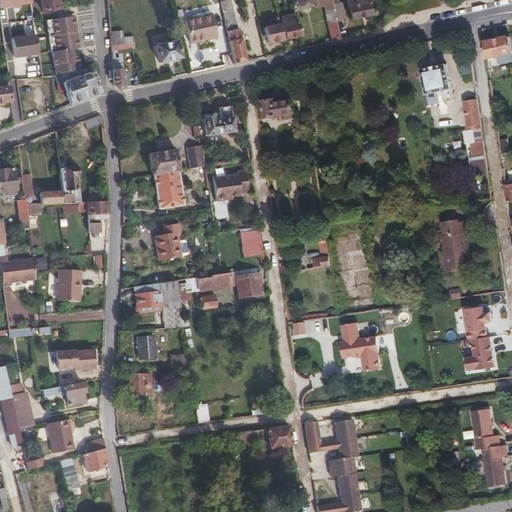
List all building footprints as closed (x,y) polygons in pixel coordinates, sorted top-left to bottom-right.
[(33,5),(32,0),(0,0),(2,10),(33,5)] [(63,10),(61,0),(43,0),(46,13),(63,10)] [(374,17),(370,0),(366,0),(368,5),(366,6),(364,0),(360,0),(349,2),(353,21),(374,17)] [(232,1),(222,3),(235,65),(248,63),(241,30),(239,30),(232,1)] [(292,17),(280,20),(282,29),(284,28),(287,41),(302,38),(295,7),(291,8),(292,17)] [(346,15),(337,17),(342,42),(351,40),(346,15)] [(213,16),(186,21),(191,44),(218,39),(213,16)] [(82,50),(77,18),(49,22),(54,54),(56,54),(59,77),(70,76),(70,75),(85,71),(82,54),(70,56),(69,52),(82,50)] [(282,29),(280,20),(267,22),(268,30),(266,30),(269,45),(285,42),(282,29)] [(180,37),(157,42),(161,64),(184,60),(180,37)] [(38,38),(15,41),(18,60),(41,56),(38,38)] [(511,42),(511,39),(486,44),(488,59),(511,53),(511,42)] [(126,90),(124,51),(119,51),(118,54),(113,55),(116,88),(120,91),(126,90)] [(45,79),(43,64),(35,65),(37,80),(45,79)] [(443,92),(453,91),(447,66),(424,71),(431,106),(445,103),(443,92)] [(103,95),(94,69),(85,71),(70,75),(70,76),(59,77),(62,86),(67,85),(74,106),(103,95)] [(499,71),(490,72),(491,83),(500,82),(499,71)] [(0,104),(14,102),(12,89),(4,90),(4,88),(0,88),(0,104)] [(453,91),(443,92),(445,103),(455,101),(453,91)] [(483,127),(478,94),(465,96),(470,129),(483,127)] [(278,99),(266,101),(268,118),(296,114),(294,101),(279,103),(278,99)] [(220,116),(205,117),(207,136),(235,132),(232,107),(219,109),(220,116)] [(99,118),(88,122),(89,136),(104,134),(103,120),(99,118)] [(501,138),(502,151),(510,151),(509,138),(501,138)] [(487,157),(485,144),(472,146),(474,159),(487,157)] [(207,168),(204,147),(189,149),(193,171),(207,168)] [(179,151),(151,155),(155,176),(156,176),(162,210),(187,206),(181,172),(183,172),(179,151)] [(80,192),(79,179),(80,179),(79,168),(66,169),(66,171),(62,171),(64,194),(65,205),(75,204),(75,196),(69,196),(69,193),(80,192)] [(19,195),(18,184),(21,184),(21,180),(17,180),(16,170),(0,172),(0,182),(1,193),(12,192),(12,196),(19,195)] [(23,195),(32,194),(30,174),(21,175),(23,195)] [(240,178),(215,182),(218,205),(230,203),(229,200),(235,199),(243,198),(243,195),(251,194),(248,174),(239,175),(240,178)] [(64,194),(42,195),(44,206),(60,205),(65,205),(64,194)] [(44,206),(42,195),(27,196),(27,198),(29,207),(44,206)] [(32,228),(29,207),(27,198),(24,198),(24,202),(21,203),(23,222),(25,222),(25,229),(32,228)] [(103,234),(103,215),(111,215),(111,202),(91,203),(93,234),(103,234)] [(444,235),(450,271),(467,268),(467,266),(473,265),(468,234),(470,233),(468,222),(462,222),(461,220),(444,222),(446,235),(444,235)] [(6,224),(0,224),(0,245),(0,246),(9,245),(6,224)] [(182,258),(182,257),(179,242),(178,234),(181,233),(180,225),(164,227),(165,236),(156,237),(160,262),(182,258)] [(264,241),(262,231),(242,235),(246,259),(266,256),(264,241)] [(329,242),(328,234),(320,235),(322,243),(329,242)] [(285,240),(278,241),(280,254),(287,253),(285,240)] [(184,241),(179,242),(182,257),(187,256),(189,253),(187,243),(184,241)] [(93,268),(102,267),(101,254),(93,254),(92,244),(86,244),(86,255),(92,255),(93,268)] [(333,266),(332,258),(316,260),(317,268),(333,266)] [(38,279),(36,260),(2,264),(5,283),(38,279)] [(83,302),(85,271),(63,270),(62,301),(83,302)] [(249,279),(238,281),(240,298),(263,295),(260,270),(247,272),(249,279)] [(247,272),(234,274),(235,281),(238,281),(249,279),(247,272)] [(223,275),(212,277),(213,280),(200,282),(202,292),(236,287),(235,281),(234,274),(223,275)] [(179,282),(171,283),(175,307),(183,306),(179,282)] [(452,292),(453,300),(463,299),(462,290),(452,292)] [(154,292),(137,295),(139,309),(163,305),(162,294),(155,295),(154,292)] [(217,297),(203,299),(204,311),(219,309),(217,297)] [(485,308),(466,311),(471,342),(473,341),(489,339),(487,322),(494,321),(493,312),(485,313),(485,308)] [(294,321),(294,333),(302,332),(301,321),(294,321)] [(360,324),(344,326),(346,342),(342,343),(345,360),(364,357),(366,373),(383,371),(381,355),(382,355),(380,338),(362,340),(360,324)] [(141,338),(142,359),(158,358),(156,337),(141,338)] [(492,339),(489,339),(473,341),(476,358),(467,360),(469,371),(477,370),(478,372),(496,369),(492,339)] [(96,368),(95,351),(76,352),(77,369),(96,368)] [(71,370),(71,360),(55,361),(56,371),(71,370)] [(13,395),(6,366),(0,366),(0,398),(3,398),(13,396),(13,395)] [(168,368),(159,368),(159,383),(168,382),(168,368)] [(153,396),(153,369),(132,370),(132,393),(148,393),(148,396),(153,396)] [(86,392),(85,382),(56,387),(57,395),(68,393),(70,404),(86,401),(84,392),(86,392)] [(57,395),(56,387),(45,389),(46,397),(57,395)] [(34,424),(27,392),(13,395),(13,396),(20,428),(34,424)] [(20,428),(13,396),(3,398),(14,445),(24,444),(23,439),(20,428)] [(473,413),(479,452),(502,448),(500,437),(495,438),(491,411),(473,413)] [(76,449),(70,419),(50,423),(55,453),(76,449)] [(330,462),(332,480),(339,479),(342,505),(319,508),(319,511),(361,511),(354,459),(359,458),(354,422),(336,424),(341,461),(330,462)] [(318,423),(306,425),(310,455),(335,451),(334,444),(322,446),(318,423)] [(294,447),(291,427),(260,431),(263,451),(294,447)] [(473,429),(463,431),(465,438),(475,437),(473,429)] [(248,433),(231,436),(232,446),(242,445),(241,438),(248,437),(248,433)] [(107,447),(105,435),(81,442),(84,454),(107,447)] [(110,465),(107,447),(84,454),(89,471),(110,465)] [(483,452),(484,462),(503,460),(509,459),(507,448),(502,448),(479,452),(479,453),(483,452)] [(45,465),(43,457),(29,461),(31,469),(45,465)] [(58,462),(68,490),(80,486),(70,458),(58,462)] [(503,460),(484,462),(486,470),(489,490),(507,487),(503,460)] [(476,471),(486,470),(484,462),(475,464),(476,471)] [(46,493),(51,511),(62,511),(56,490),(46,493)]
